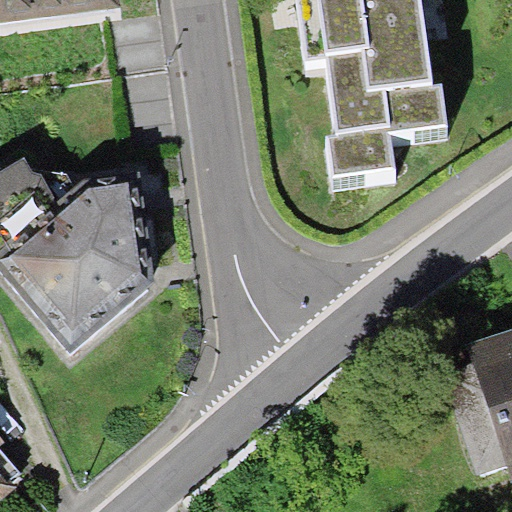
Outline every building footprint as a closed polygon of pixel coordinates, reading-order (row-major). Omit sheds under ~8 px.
[(0,0),(0,23),(122,7),(120,0),(0,0)] [(434,103),(421,0),(295,0),(305,74),(326,71),(335,146),(325,147),(330,189),(398,180),(394,146),(449,139),(444,102),(434,103)] [(28,156),(0,173),(0,266),(72,352),(158,282),(145,170),(90,179),(59,200),(45,173),(36,172),(28,156)] [(511,457),(511,333),(474,346),(511,457)] [(0,499),(26,478),(0,446),(0,444),(5,440),(0,433),(0,499)]
